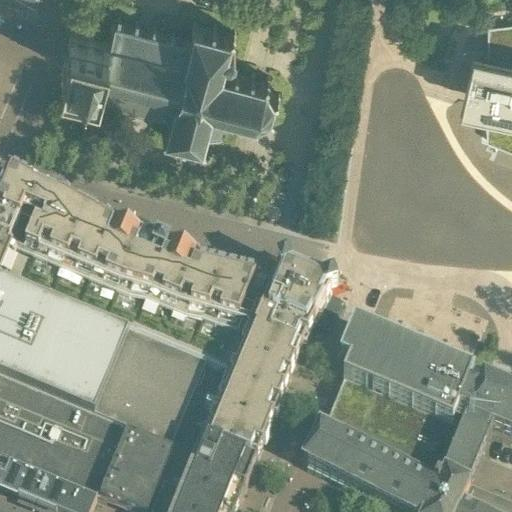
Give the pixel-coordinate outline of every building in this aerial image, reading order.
[(72,27),(62,66),(100,76),(96,91),(92,90),(91,94),(95,95),(97,96),(95,101),(99,102),(100,96),(115,101),(113,106),(117,107),(118,102),(133,106),(131,111),(135,111),(136,106),(150,110),(149,115),(153,116),(154,111),(171,115),(167,130),(162,133),(164,136),(168,133),(183,137),(182,142),(185,143),(186,138),(201,141),(204,146),(207,144),(204,139),(206,130),(218,133),(220,136),(222,135),(221,132),(225,116),(226,117),(227,111),(239,114),(238,120),(242,121),(243,115),(254,118),(255,124),(258,123),(258,118),(269,111),(273,115),(275,112),(271,108),(274,97),(279,96),(279,92),(273,93),(268,82),(271,78),(268,75),(264,80),(253,77),(254,72),(250,71),(249,76),(237,73),(238,68),(235,67),(233,72),(223,69),(225,59),(231,60),(235,57),(236,53),(233,48),(229,47),(232,36),(237,32),(235,30),(230,33),(215,29),(216,23),(213,22),(212,28),(198,24),(194,19),(192,21),(194,25),(191,40),(174,36),(176,31),(171,30),(170,35),(156,31),(158,26),(153,25),(152,30),(138,26),(139,21),(135,20),(134,25),(120,21),(122,16),(118,15),(116,20),(115,20),(111,19),(110,23),(114,24),(110,38),(72,27)] [(511,23),(489,26),(488,51),(472,47),(458,104),(487,111),(487,115),(487,139),(511,150),(511,23)] [(0,196),(0,283),(138,341),(139,339),(207,368),(227,376),(200,444),(201,444),(257,467),(301,355),(331,300),(328,289),(290,273),(279,277),(278,281),(200,263),(199,263),(169,251),(169,252),(143,241),(143,242),(113,230),(114,229),(61,199),(60,200),(35,189),(36,188),(9,174),(0,196)] [(138,341),(0,283),(0,381),(10,386),(170,454),(196,392),(198,393),(205,377),(203,376),(207,368),(139,339),(138,341)] [(343,368),(349,370),(342,387),(343,387),(451,432),(452,430),(461,434),(459,436),(486,447),(492,432),(511,440),(511,395),(482,383),(481,387),(472,383),(474,380),(358,332),(343,368)] [(0,463),(12,468),(67,491),(98,504),(107,508),(109,505),(126,511),(151,511),(171,455),(170,454),(10,386),(0,381),(0,463)] [(343,387),(324,436),(350,448),(349,451),(433,492),(440,477),(469,491),(486,447),(459,436),(461,434),(452,430),(451,432),(343,387)] [(318,433),(301,469),(390,511),(511,511),(511,505),(494,498),(493,502),(485,499),(479,511),(474,511),(461,506),(469,491),(440,477),(433,492),(349,451),(350,448),(324,436),(318,433)] [(164,494),(156,511),(239,511),(257,467),(201,444),(179,500),(164,494)] [(0,491),(0,492),(2,493),(12,468),(0,463),(0,491)] [(2,493),(1,495),(19,502),(20,500),(47,511),(58,511),(67,491),(12,468),(2,493)] [(67,491),(58,511),(94,511),(98,504),(67,491)]
